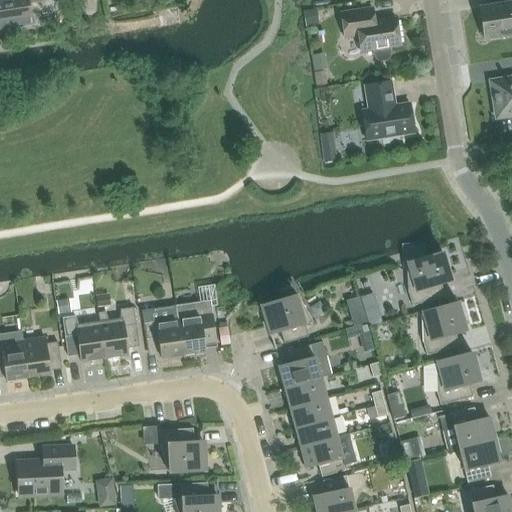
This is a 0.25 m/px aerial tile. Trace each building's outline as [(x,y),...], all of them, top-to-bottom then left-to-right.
[(28,5),(54,1),(53,0),(0,0),(0,30),(32,26),(28,5)] [(511,0),(510,0),(511,4),(479,9),(484,40),(511,35),(511,0)] [(366,9),(340,13),(344,39),(358,37),(360,53),(374,51),(374,56),(376,59),(379,62),(387,60),(389,57),(390,53),(389,49),(400,47),(396,18),(368,23),(366,9)] [(511,79),(491,82),(496,118),(511,115),(511,79)] [(414,134),(409,104),(393,106),(392,98),(393,98),(391,82),(364,87),(368,110),(362,111),(366,141),(383,139),(383,144),(398,141),(398,136),(414,134)] [(408,265),(407,265),(408,293),(412,306),(444,297),(441,285),(451,282),(442,252),(407,261),(408,265)] [(354,316),(325,322),(329,340),(352,335),(349,321),(385,313),(381,296),(394,293),(390,276),(401,274),(397,260),(358,269),(362,287),(349,290),(354,316)] [(295,295),(261,306),(270,336),(280,333),(284,344),(308,337),(304,325),(312,323),(297,297),(296,297),(295,295)] [(210,301),(176,306),(183,356),(205,353),(204,344),(216,342),(210,301)] [(423,314),(421,314),(423,343),(426,356),(459,347),(455,335),(466,332),(457,302),(422,312),(423,314)] [(183,356),(176,306),(142,311),(148,352),(159,351),(161,359),(183,356)] [(99,322),(104,359),(128,356),(127,349),(139,347),(133,308),(120,310),(120,319),(108,321),(106,312),(98,313),(99,322)] [(104,359),(99,322),(78,325),(75,317),(62,319),(68,357),(80,356),(81,363),(104,359)] [(364,323),(371,339),(383,334),(376,318),(364,323)] [(28,378),(22,341),(21,331),(0,333),(0,373),(5,373),(6,382),(28,378)] [(22,341),(28,378),(50,375),(49,367),(61,365),(57,343),(45,344),(45,338),(22,341)] [(285,388),(319,379),(333,375),(324,342),(287,352),(290,363),(279,366),(285,388)] [(437,363),(436,364),(436,392),(440,405),(472,397),(469,385),(479,383),(471,352),(436,361),(437,363)] [(373,378),(376,377),(381,376),(382,375),(379,363),(369,366),(373,378)] [(290,408),(325,398),(319,379),(285,388),(290,408)] [(371,394),(374,406),(384,404),(380,392),(371,394)] [(405,417),(399,393),(386,396),(393,420),(405,417)] [(295,428),(330,418),(325,398),(290,408),(295,428)] [(387,416),(384,404),(374,406),(377,418),(387,416)] [(459,449),(494,440),(488,417),(476,420),(474,409),(439,417),(447,452),(459,449)] [(301,447),(335,438),(330,418),(295,428),(301,447)] [(192,429),(159,431),(160,445),(168,472),(169,472),(169,474),(205,472),(204,449),(194,450),(192,429)] [(335,438),(301,447),(306,469),(318,466),(321,477),(344,471),(335,438)] [(488,466),(499,463),(494,440),(459,449),(467,484),(490,478),(488,466)] [(43,462),(17,463),(18,496),(62,494),(60,469),(74,469),(73,448),(43,449),(43,462)] [(100,474),(103,495),(128,492),(127,483),(128,483),(126,471),(100,474)] [(316,511),(343,511),(353,510),(346,476),(322,482),(325,493),(313,496),(316,511)] [(207,483),(181,485),(159,486),(159,498),(174,497),(177,511),(218,511),(218,503),(208,504),(207,483)] [(473,511),(510,511),(507,495),(495,498),(492,486),(469,491),(473,511)]
